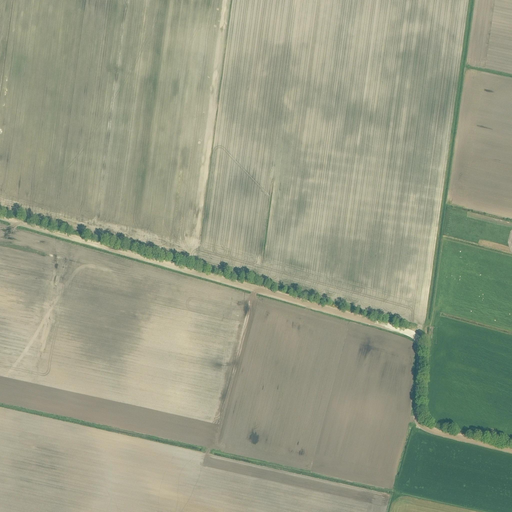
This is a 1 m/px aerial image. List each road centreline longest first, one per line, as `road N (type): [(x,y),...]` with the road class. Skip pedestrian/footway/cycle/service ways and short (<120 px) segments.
road 1 (track): [(416,337),(0,217)]
road 2 (track): [(511,450),(422,424),(416,337)]
